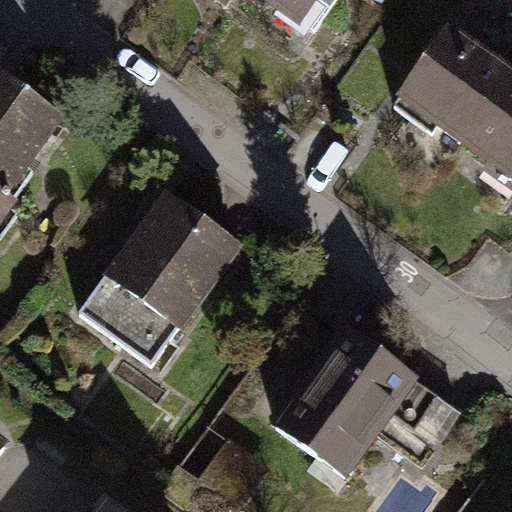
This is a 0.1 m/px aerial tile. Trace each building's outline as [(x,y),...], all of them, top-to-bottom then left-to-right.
[(247,0),(300,36),(324,0),(247,0)] [(511,83),(458,42),(407,110),(511,190),(511,83)] [(0,248),(74,146),(0,93),(0,248)] [(168,388),(249,265),(163,208),(81,331),(168,388)] [(421,403),(354,354),(284,448),(351,497),(421,403)] [(205,479),(189,469),(177,488),(215,511),(242,511),(270,468),(229,442),(205,479)] [(0,480),(11,466),(0,456),(0,480)]
